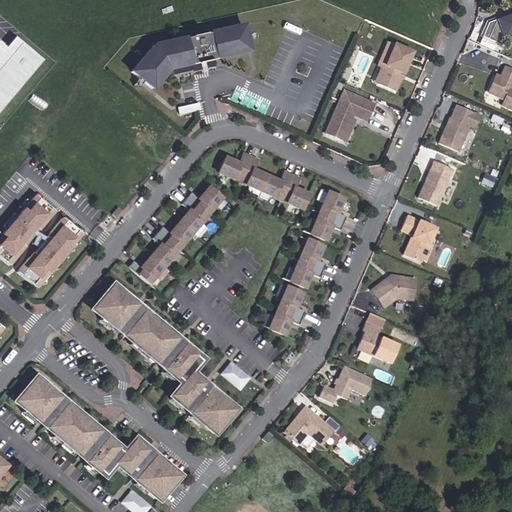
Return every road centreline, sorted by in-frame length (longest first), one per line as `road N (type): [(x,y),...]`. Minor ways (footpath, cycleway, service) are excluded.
road 1 (residential): [(57,313),(199,146),(227,131),(259,135),(388,195)]
road 2 (residential): [(388,195),(318,361),(294,388)]
road 3 (residential): [(467,0),(388,195)]
road 4 (unknown): [(227,131),(210,84),(224,81),(273,101)]
